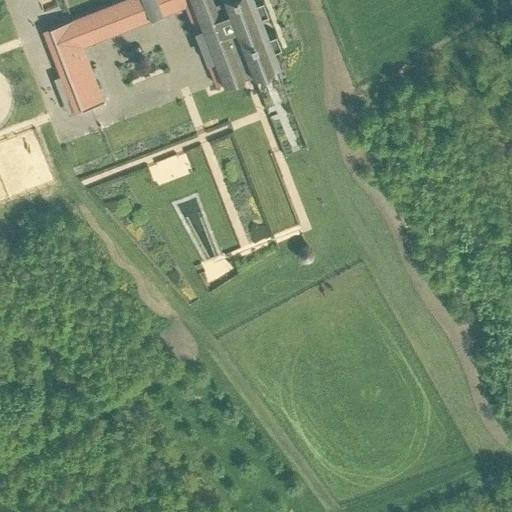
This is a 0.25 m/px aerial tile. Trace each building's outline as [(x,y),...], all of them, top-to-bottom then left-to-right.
[(103,100),(81,45),(149,18),(142,0),(116,0),(48,27),(80,109),(103,100)] [(155,0),(161,13),(184,4),(215,84),(273,60),(269,49),(281,44),(274,27),(262,31),(256,15),(268,10),(263,0),(155,0)] [(144,65),(147,83),(162,80),(158,62),(144,65)] [(127,93),(142,86),(135,68),(119,75),(127,93)] [(1,150),(0,150),(0,174),(9,171),(1,150)] [(152,190),(188,183),(184,163),(148,171),(152,190)] [(297,249),(296,253),(296,257),(299,260),(303,262),(307,261),(310,258),(312,254),(311,250),(308,247),(304,246),(300,246),(297,249)] [(200,267),(206,283),(226,276),(221,260),(200,267)]
